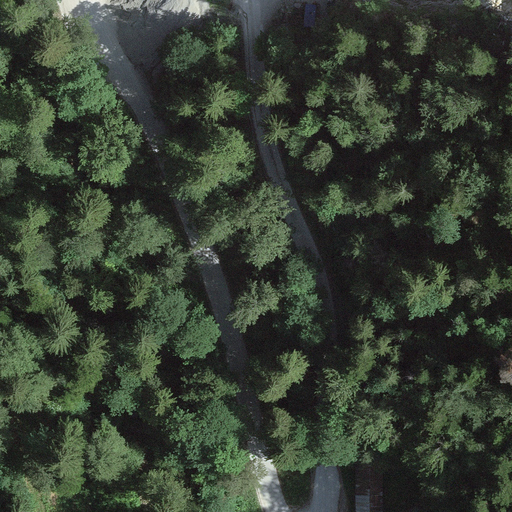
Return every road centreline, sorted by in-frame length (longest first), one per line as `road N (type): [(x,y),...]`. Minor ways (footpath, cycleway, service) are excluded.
road 1 (track): [(273,511),(217,293),(93,0)]
road 2 (track): [(252,0),(266,136),(319,283),(326,327),(321,511)]
